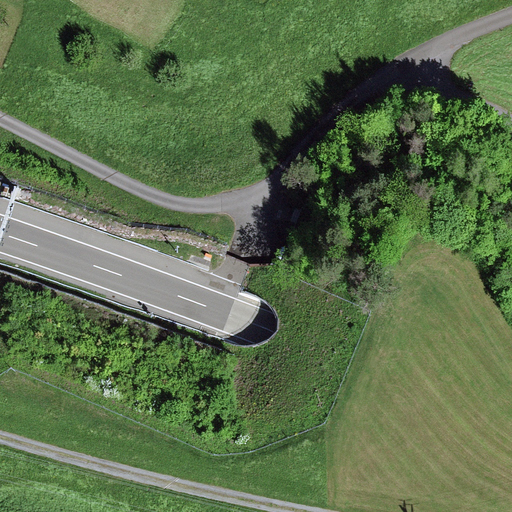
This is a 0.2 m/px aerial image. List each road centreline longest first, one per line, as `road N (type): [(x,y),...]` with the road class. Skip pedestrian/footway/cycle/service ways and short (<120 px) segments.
road 1 (motorway): [(511,425),(0,232)]
road 2 (motorway): [(0,326),(148,377),(474,511)]
road 3 (unclassified): [(0,110),(138,184),(197,205),(269,189),(335,112),(418,58)]
road 4 (track): [(0,435),(327,511)]
